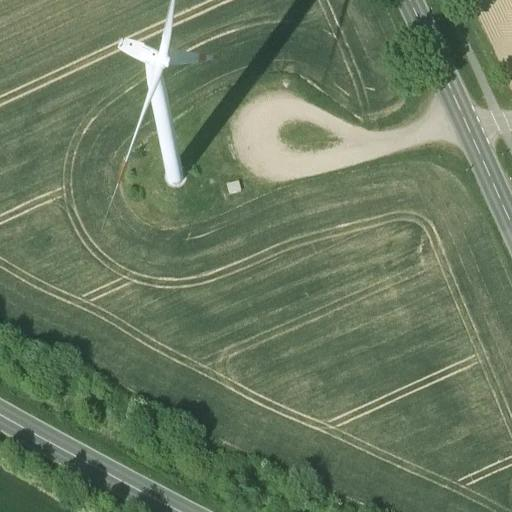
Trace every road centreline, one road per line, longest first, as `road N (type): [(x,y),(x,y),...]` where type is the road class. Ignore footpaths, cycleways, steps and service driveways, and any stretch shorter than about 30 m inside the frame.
road 1 (secondary): [(407,0),(511,228)]
road 2 (primary): [(0,413),(186,511)]
road 3 (track): [(466,127),(371,149),(287,136)]
